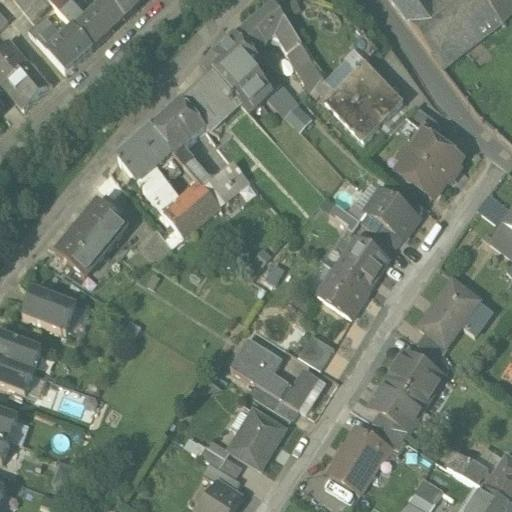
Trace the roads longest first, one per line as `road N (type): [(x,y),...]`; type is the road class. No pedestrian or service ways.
road 1 (residential): [(496,151),(275,511)]
road 2 (residential): [(238,0),(0,285)]
road 3 (residential): [(163,0),(0,149)]
road 4 (residential): [(496,151),(368,0)]
